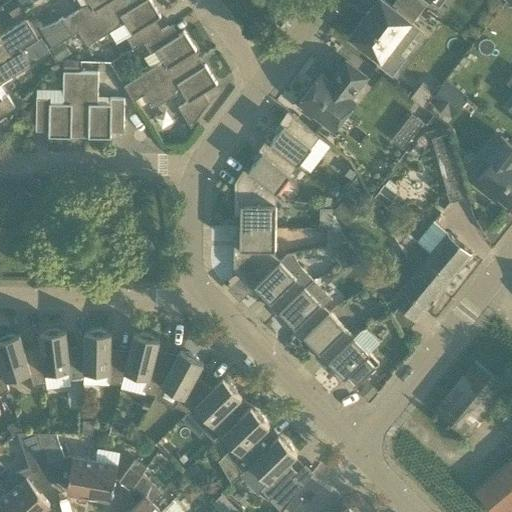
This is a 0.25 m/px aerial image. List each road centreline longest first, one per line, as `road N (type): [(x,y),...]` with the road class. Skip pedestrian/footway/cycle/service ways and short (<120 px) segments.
road 1 (residential): [(359,454),(511,254)]
road 2 (residential): [(208,300),(359,454)]
road 3 (residential): [(0,298),(208,300)]
road 4 (residential): [(198,167),(0,163)]
road 5 (residential): [(198,167),(189,263),(208,300)]
